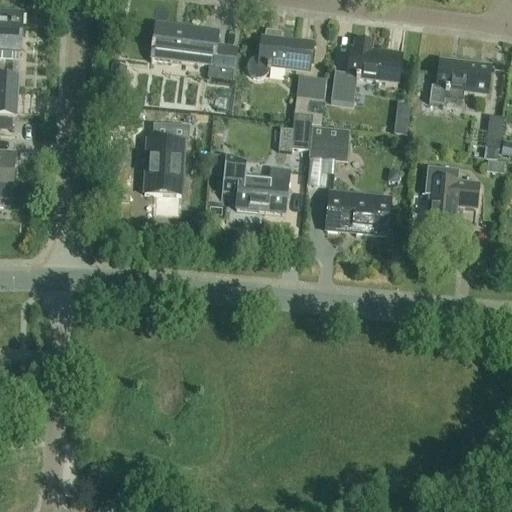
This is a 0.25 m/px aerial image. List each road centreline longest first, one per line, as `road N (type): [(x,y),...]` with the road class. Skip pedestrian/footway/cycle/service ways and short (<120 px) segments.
road 1 (secondary): [(511,318),(60,277)]
road 2 (unclassified): [(60,277),(81,0)]
road 3 (unclassified): [(51,511),(60,277)]
road 4 (residential): [(487,21),(284,0)]
